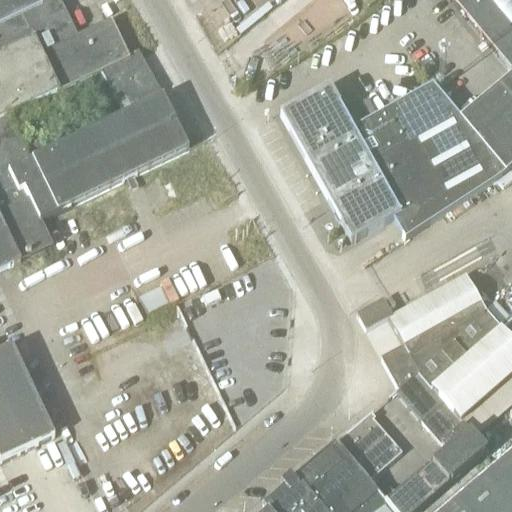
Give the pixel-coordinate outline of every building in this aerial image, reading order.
[(0,0),(0,226),(17,262),(24,258),(25,259),(30,257),(29,256),(48,247),(50,250),(52,249),(40,224),(72,209),(122,184),(137,177),(188,152),(162,99),(160,100),(157,93),(136,56),(128,60),(110,22),(109,22),(109,23),(75,39),(58,2),(57,0),(0,0)] [(511,0),(446,0),(511,77),(484,99),(511,129),(511,0)] [(505,176),(511,168),(511,129),(484,99),(458,120),(431,88),(352,132),(328,90),(279,117),(350,245),(392,222),(404,243),(501,179),(505,176)] [(0,272),(18,264),(17,262),(0,226),(0,272)] [(418,511),(484,456),(472,443),(511,407),(511,348),(484,316),(485,316),(464,280),(391,320),(388,322),(402,349),(380,362),(397,393),(394,395),(394,396),(420,425),(446,455),(432,468),(396,498),(390,492),(381,491),(376,495),(368,485),(401,456),(372,423),(374,421),(371,417),(370,416),(361,424),(292,482),(290,481),(288,478),(279,487),(280,489),(282,491),(261,508),(264,511),(418,511)] [(365,335),(388,322),(391,320),(382,303),(355,317),(365,335)] [(0,465),(36,448),(54,440),(11,349),(0,354),(0,465)] [(511,511),(511,453),(441,511),(511,511)]
